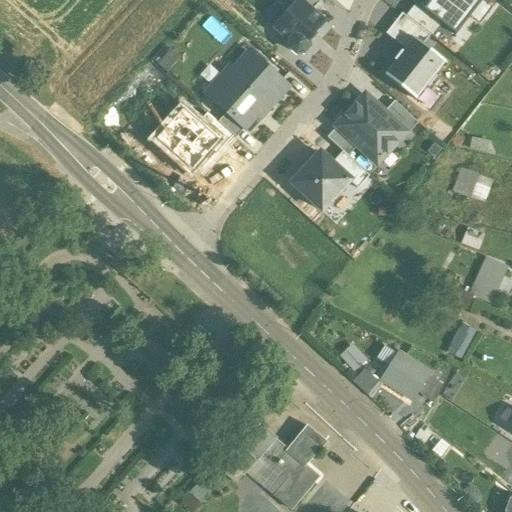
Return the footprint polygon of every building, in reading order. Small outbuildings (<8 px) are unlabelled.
[(297,0),(299,2),(311,12),(322,0),(297,0)] [(479,6),(470,0),(434,0),(424,12),(441,25),(455,37),(470,18),(479,6)] [(307,42),(324,24),(311,12),(299,2),(298,3),(292,4),(287,10),(288,15),(275,29),(289,42),(289,45),(290,51),(295,55),(300,56),(306,54),(309,49),(309,45),(307,42)] [(479,6),(470,18),(478,24),(490,10),(482,3),(479,6)] [(431,38),(441,25),(424,12),(416,6),(406,18),(431,38)] [(423,47),(431,38),(406,18),(402,15),(386,35),(405,51),(414,39),(423,47)] [(435,78),(446,65),(423,47),(414,39),(405,51),(402,54),(401,53),(394,62),(395,63),(384,77),(416,102),(426,89),(428,91),(437,80),(435,78)] [(226,114),(244,130),(245,131),(262,111),(265,114),(288,88),(249,53),(233,70),(231,68),(206,96),(226,114)] [(384,113),(365,96),(336,128),(357,148),(377,167),(407,135),(384,113)] [(394,103),(384,113),(407,135),(417,124),(394,103)] [(183,109),(154,141),(192,174),(198,167),(220,142),(199,123),(183,109)] [(203,172),(233,138),(218,124),(206,114),(199,123),(220,142),(198,167),(203,172)] [(236,140),(244,130),(226,114),(218,124),(233,138),(236,140)] [(350,156),(357,148),(336,128),(328,136),(326,138),(342,153),(348,158),(350,156)] [(369,178),(342,153),(330,165),(349,183),(357,190),(369,178)] [(321,212),(349,183),(330,165),(320,155),(304,172),(301,169),(288,182),(298,192),(298,191),(321,212)] [(461,170),(453,193),(468,199),(477,176),(461,170)] [(488,259),(473,288),(469,296),(472,297),(493,307),(497,299),(511,271),(488,259)] [(469,296),(457,290),(450,303),(465,311),(472,297),(469,296)] [(447,354),(461,361),(476,332),(462,325),(447,354)] [(382,381),(412,400),(429,375),(398,355),(382,381)] [(365,371),(356,384),(372,394),(381,382),(365,371)] [(260,427),(241,448),(257,461),(262,456),(274,441),(275,440),(260,427)] [(326,443),(306,427),(286,451),(305,467),(326,443)] [(416,440),(437,462),(450,445),(427,428),(416,440)] [(286,451),(274,441),(262,456),(283,474),(268,491),(291,510),(318,478),(317,477),(316,479),(304,469),(305,467),(286,451)] [(257,461),(241,448),(231,460),(247,473),(257,461)] [(183,504),(192,511),(193,511),(211,493),(200,484),(183,504)]
